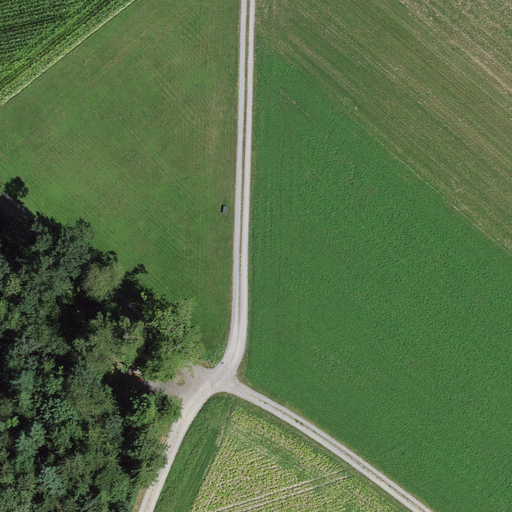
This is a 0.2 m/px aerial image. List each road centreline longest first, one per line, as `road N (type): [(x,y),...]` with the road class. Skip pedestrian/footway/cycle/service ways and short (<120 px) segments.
road 1 (track): [(0,191),(226,381),(321,434),(423,511)]
road 2 (track): [(248,0),(238,305),(226,381)]
road 3 (track): [(151,511),(173,423),(226,381)]
